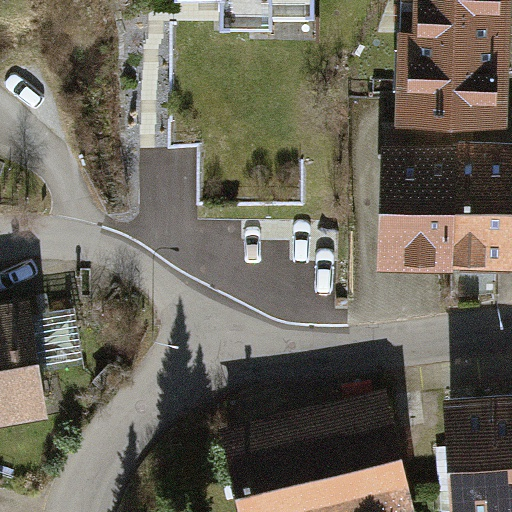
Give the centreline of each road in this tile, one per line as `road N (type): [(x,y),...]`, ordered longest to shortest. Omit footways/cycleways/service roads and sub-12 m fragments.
road 1 (residential): [(210,365),(511,329)]
road 2 (residential): [(210,365),(195,324),(165,289),(121,261),(76,246),(0,242)]
road 3 (residential): [(84,511),(137,424),(210,365)]
